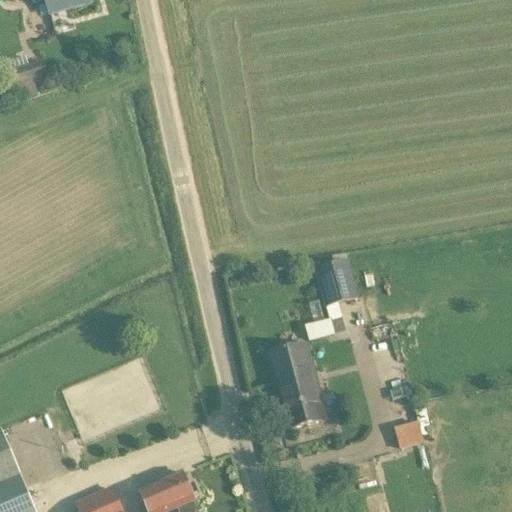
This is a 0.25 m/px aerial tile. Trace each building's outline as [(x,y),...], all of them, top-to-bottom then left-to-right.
[(30,0),(32,5),(45,1),(50,17),(92,5),(90,0),(10,0),(11,1),(11,0),(30,0)] [(16,88),(48,78),(43,61),(10,70),(16,88)] [(348,264),(316,273),(326,308),(358,299),(348,264)] [(315,327),(307,330),(310,342),(319,339),(315,327)] [(270,354),(290,430),(323,422),(311,375),(313,374),(305,345),(270,354)] [(420,428),(396,434),(401,455),(425,448),(420,428)] [(0,511),(34,511),(0,431),(0,511)] [(194,502),(193,500),(200,497),(193,480),(186,484),(182,473),(139,492),(147,511),(170,511),(177,509),(178,511),(194,511),(195,510),(192,503),(194,502)] [(121,511),(111,488),(77,504),(79,511),(121,511)]
